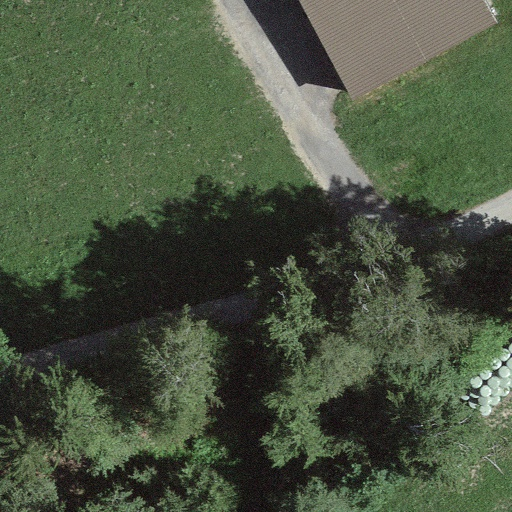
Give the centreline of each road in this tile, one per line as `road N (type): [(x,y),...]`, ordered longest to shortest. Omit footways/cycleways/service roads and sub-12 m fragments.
road 1 (unclassified): [(0,387),(409,249),(511,201)]
road 2 (track): [(409,249),(283,97),(231,0)]
